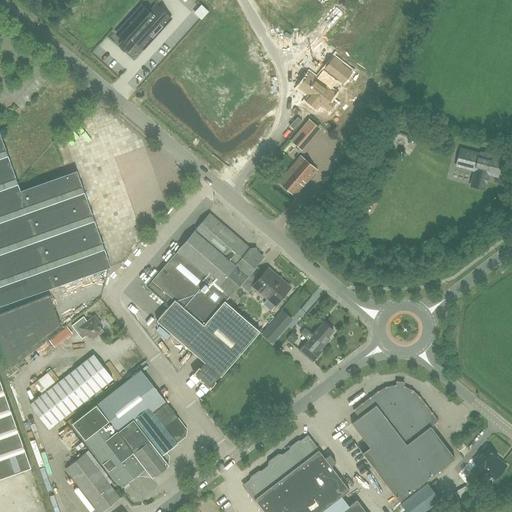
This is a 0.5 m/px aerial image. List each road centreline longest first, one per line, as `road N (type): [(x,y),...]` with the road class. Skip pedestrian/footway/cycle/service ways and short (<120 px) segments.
road 1 (unclassified): [(233,458),(114,300),(211,181)]
road 2 (tertiary): [(211,181),(2,0)]
road 3 (tertiary): [(384,319),(354,304),(227,195)]
road 4 (tertiary): [(233,458),(386,344)]
road 5 (residential): [(227,195),(276,133),(286,102),(280,67)]
road 6 (tertiary): [(511,433),(418,348)]
